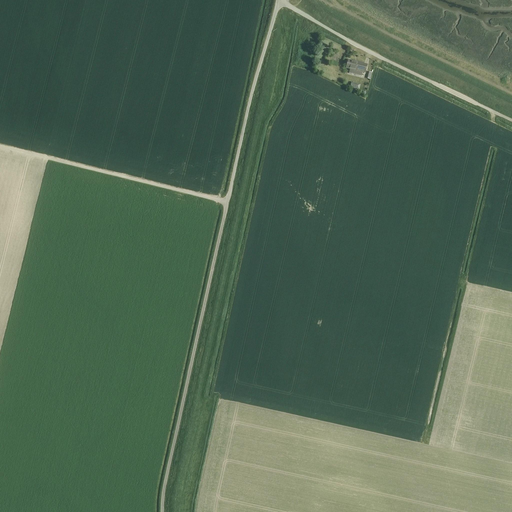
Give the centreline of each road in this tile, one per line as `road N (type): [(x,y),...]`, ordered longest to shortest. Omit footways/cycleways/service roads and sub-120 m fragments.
road 1 (unclassified): [(162,511),(248,105),(278,1)]
road 2 (unclassified): [(511,121),(278,1)]
